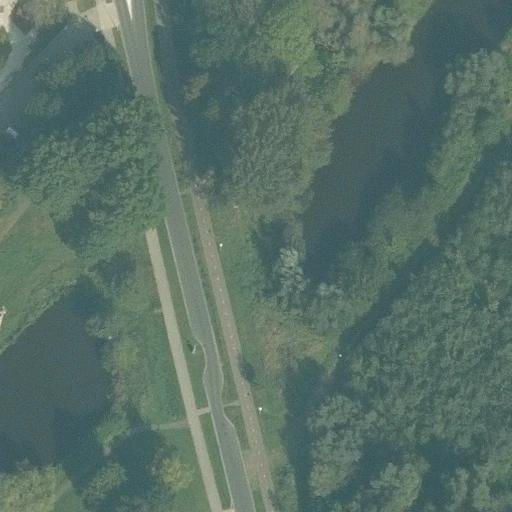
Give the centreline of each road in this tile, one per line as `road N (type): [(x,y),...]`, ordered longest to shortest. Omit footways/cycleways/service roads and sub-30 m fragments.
road 1 (tertiary): [(243,511),(132,20)]
road 2 (track): [(323,386),(511,139)]
road 3 (track): [(323,386),(451,481)]
